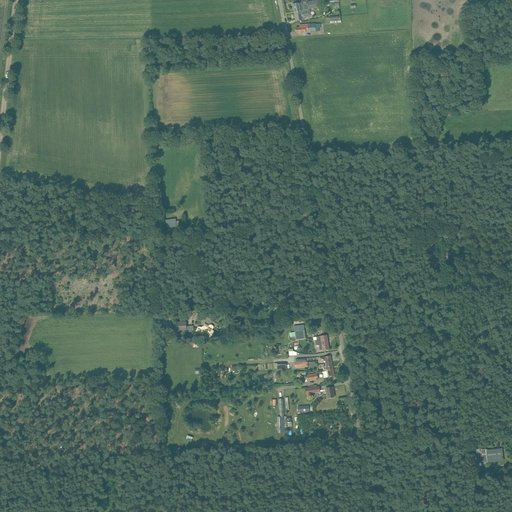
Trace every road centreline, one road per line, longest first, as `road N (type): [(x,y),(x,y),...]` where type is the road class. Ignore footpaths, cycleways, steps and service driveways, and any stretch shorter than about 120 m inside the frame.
road 1 (unclassified): [(363,511),(354,402),(278,0)]
road 2 (track): [(334,291),(458,285),(464,427)]
road 3 (track): [(511,424),(357,434)]
road 4 (tertiary): [(0,135),(15,0)]
